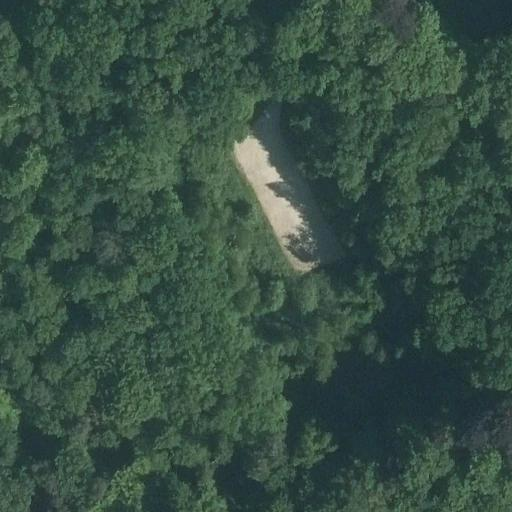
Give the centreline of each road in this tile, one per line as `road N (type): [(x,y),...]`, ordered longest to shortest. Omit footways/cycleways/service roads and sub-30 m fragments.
road 1 (track): [(322,259),(257,148),(312,0)]
road 2 (unclassified): [(511,131),(397,57),(329,0)]
